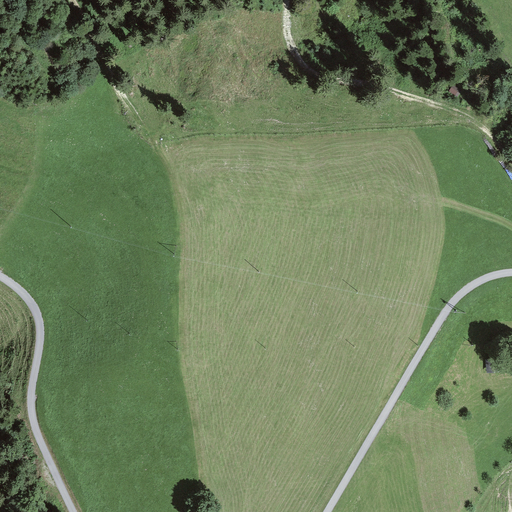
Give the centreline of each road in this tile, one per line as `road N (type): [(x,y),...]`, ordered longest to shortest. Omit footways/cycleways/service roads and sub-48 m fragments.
road 1 (track): [(511,227),(445,202),(251,186),(177,170),(122,95),(72,0)]
road 2 (unclassified): [(327,511),(455,298),(511,272)]
road 3 (unclassified): [(0,276),(36,310),(33,422),(73,511)]
